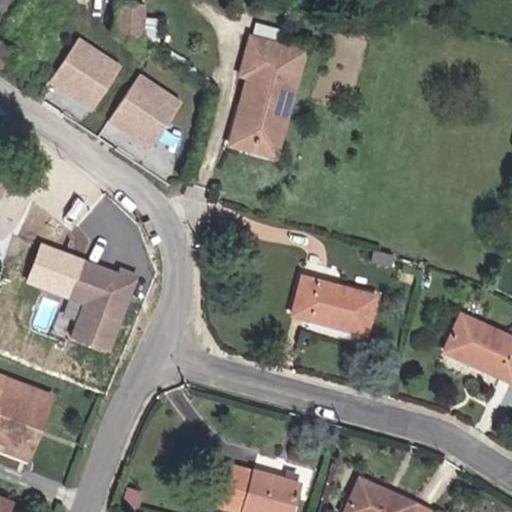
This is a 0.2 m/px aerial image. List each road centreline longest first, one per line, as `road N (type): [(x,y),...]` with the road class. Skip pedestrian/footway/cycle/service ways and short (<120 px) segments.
road 1 (residential): [(164,352),(449,432),(511,472)]
road 2 (unclassified): [(0,93),(118,179),(166,235),(176,283),(164,352)]
road 3 (unclassified): [(164,352),(133,393),(87,511)]
